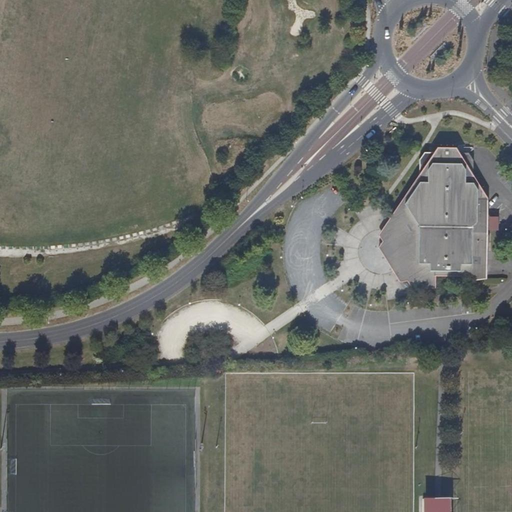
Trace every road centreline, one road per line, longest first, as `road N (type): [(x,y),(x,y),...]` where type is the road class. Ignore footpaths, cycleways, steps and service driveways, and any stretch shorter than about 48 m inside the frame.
road 1 (unclassified): [(0,341),(62,333),(129,310),(213,254),(248,219)]
road 2 (unclassified): [(248,219),(418,88)]
road 3 (unclassified): [(382,53),(248,219)]
